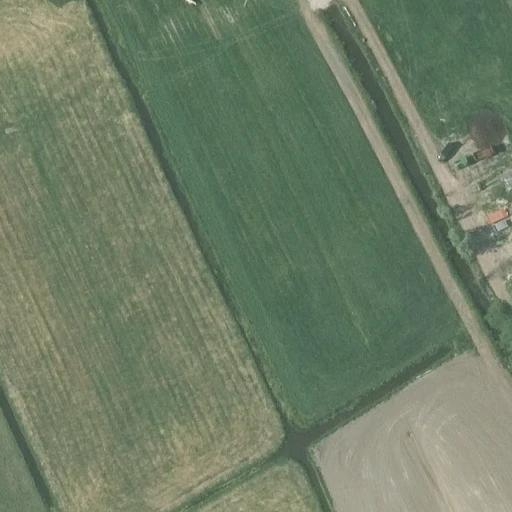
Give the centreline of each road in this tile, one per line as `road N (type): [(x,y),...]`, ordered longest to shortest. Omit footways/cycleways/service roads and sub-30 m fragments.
road 1 (track): [(315,0),(315,28),(511,412)]
road 2 (track): [(349,0),(511,280)]
